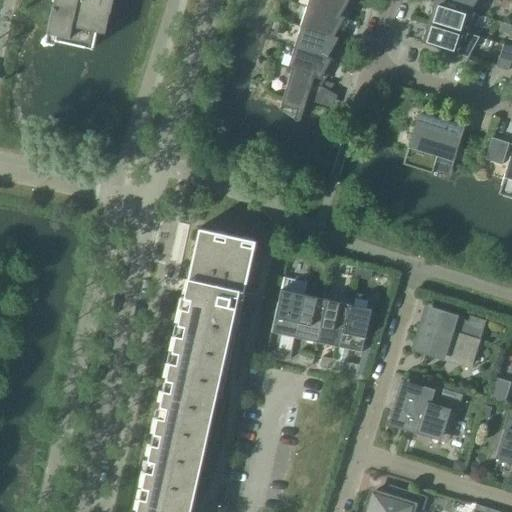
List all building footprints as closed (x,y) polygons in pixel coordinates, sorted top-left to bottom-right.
[(55,36),(54,41),(91,50),(96,27),(97,26),(96,26),(100,17),(101,17),(105,8),(109,10),(108,14),(109,14),(111,0),(53,0),(49,17),(47,25),(46,33),(47,34),(55,36)] [(319,11),(343,19),(347,12),(343,10),(348,0),(310,0),(308,6),(307,5),(306,7),(319,11)] [(434,0),(434,2),(469,13),(470,12),(476,0),(434,0)] [(432,9),(427,22),(463,33),(474,13),(470,12),(469,13),(434,2),(434,3),(437,4),(435,10),(432,9)] [(319,34),(337,40),(341,33),(337,31),(343,19),(319,11),(306,7),(304,15),(305,16),(302,26),(300,26),(300,28),(319,34)] [(463,33),(427,22),(427,24),(430,25),(428,30),(425,29),(421,43),(467,58),(479,38),(463,33)] [(319,56),(331,60),(334,53),(330,51),(337,40),(319,34),(300,28),(297,36),(299,36),(295,47),(294,47),(294,48),(319,56)] [(511,46),(503,44),(496,67),(508,71),(511,59),(511,46)] [(319,79),(324,80),(328,74),(324,72),(331,60),(319,56),(294,48),(291,56),(292,57),(289,68),(287,67),(287,69),(291,71),(291,70),(319,79)] [(291,70),(291,71),(279,107),(279,110),(294,121),(295,121),(296,121),(297,121),(298,121),(299,120),(300,119),(300,118),(303,109),(311,85),(320,88),(324,80),(319,79),(291,70)] [(415,123),(406,153),(402,165),(432,174),(434,167),(447,172),(448,168),(461,128),(420,115),(417,124),(415,123)] [(511,153),(511,154),(502,184),(498,195),(511,199),(511,153)] [(180,298),(182,299),(135,511),(183,511),(211,390),(216,391),(234,308),(228,306),(230,296),(221,295),(223,288),(243,293),(254,242),(198,229),(186,283),(183,296),(181,296),(180,298)] [(294,338),(303,295),(306,283),(283,278),(271,333),(294,338)] [(350,293),(348,305),(338,348),(361,353),(373,301),(370,297),(362,296),(356,294),(350,293)] [(294,338),(316,343),(326,300),(303,295),(294,338)] [(316,343),(338,348),(348,305),(326,300),(316,343)] [(468,322),(430,310),(426,308),(413,349),(424,353),(468,366),(475,340),(479,341),(485,321),(470,316),(468,322)] [(275,357),(290,360),(292,351),(277,347),(275,357)] [(297,362),(312,365),(314,356),(300,352),(297,362)] [(320,367),(334,370),(336,361),(322,357),(320,367)] [(342,372),(356,375),(358,365),(344,362),(342,372)] [(389,424),(401,427),(444,441),(452,415),(456,416),(462,395),(438,388),(436,393),(402,383),(389,424)] [(497,457),(511,461),(511,411),(508,410),(502,430),(506,432),(497,457)] [(410,511),(412,507),(423,510),(427,497),(395,487),(391,499),(372,493),(368,504),(365,503),(362,511),(410,511)]
